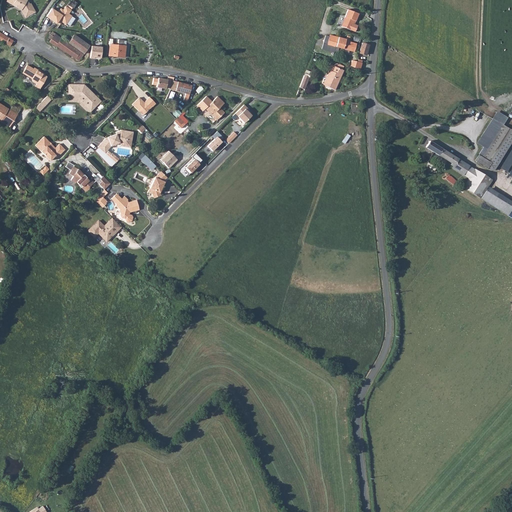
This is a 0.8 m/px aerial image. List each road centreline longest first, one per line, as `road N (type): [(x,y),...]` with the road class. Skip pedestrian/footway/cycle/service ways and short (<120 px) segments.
road 1 (unclassified): [(367,511),(358,405),(390,339),(372,89)]
road 2 (residential): [(278,101),(158,221),(151,239)]
road 3 (residential): [(278,101),(130,68)]
road 4 (residential): [(130,68),(72,70),(0,28)]
